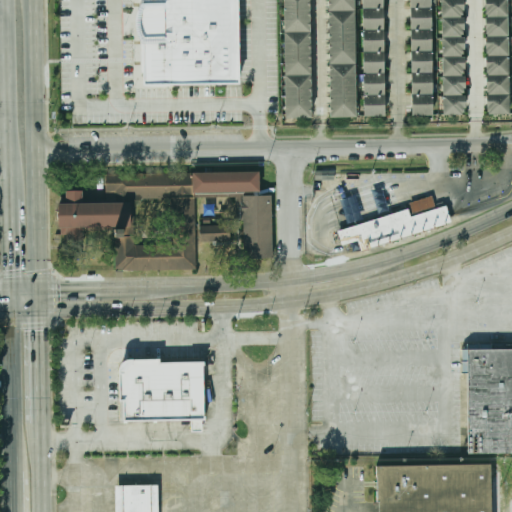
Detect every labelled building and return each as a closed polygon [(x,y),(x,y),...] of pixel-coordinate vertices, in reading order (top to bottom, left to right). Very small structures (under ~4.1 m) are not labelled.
[(145,42),(146,83),(242,82),(240,0),(144,0),(145,3),(141,10),(140,18),(140,27),(142,35),(145,42)] [(283,33),(282,0),(309,0),(309,33),(283,33)] [(327,11),(326,0),(353,0),(353,11),(327,11)] [(382,8),(382,0),(361,0),(361,8),(382,8)] [(442,19),(441,0),(464,0),(464,19),(442,19)] [(485,17),(485,0),(507,0),(508,17),(485,17)] [(430,29),(430,7),(409,7),(409,29),(430,29)] [(382,29),(382,8),(361,8),(361,30),(382,29)] [(327,65),(327,11),(353,11),(354,65),(327,65)] [(485,36),(485,17),(508,17),(508,36),(485,36)] [(442,38),(442,19),(464,19),(464,38),(442,38)] [(383,51),(382,29),(361,30),(362,51),(383,51)] [(430,51),(430,29),(409,29),(409,51),(430,51)] [(283,76),(283,33),(309,33),(310,76),(283,76)] [(485,56),(485,36),(508,36),(508,55),(485,56)] [(442,57),(442,38),(464,38),(465,57),(442,57)] [(383,73),(383,51),(362,51),(362,73),(383,73)] [(431,72),(430,51),(409,51),(409,73),(431,72)] [(486,75),(485,56),(508,55),(508,75),(486,75)] [(442,76),(442,57),(465,57),(465,76),(442,76)] [(354,65),(354,119),(328,119),(327,65),(354,65)] [(431,94),(431,72),(409,73),(410,94),(431,94)] [(383,95),(383,73),(362,73),(362,95),(383,95)] [(486,94),(486,75),(508,75),(508,94),(486,94)] [(310,76),(310,119),(284,119),(283,76),(310,76)] [(442,96),(442,76),(465,76),(465,95),(442,96)] [(431,116),(431,94),(410,94),(410,116),(431,116)] [(486,113),(486,94),(508,94),(509,113),(486,113)] [(383,116),(383,95),(362,95),(362,117),(383,116)] [(442,115),(442,96),(465,95),(465,115),(442,115)] [(313,182),(313,172),(334,172),(334,182),(313,182)] [(196,270),(195,194),(259,194),(259,173),(105,174),(106,200),(84,200),(84,191),(66,191),(66,204),(56,204),(56,231),(116,231),(116,271),(196,270)] [(406,206),(409,216),(412,215),(408,202),(430,195),(434,208),(444,205),(450,222),(359,250),(356,240),(340,245),(336,230),(406,206)] [(272,196),(243,196),(243,260),(272,260),(272,196)] [(199,226),(199,243),(230,243),(230,226),(199,226)] [(511,453),(511,349),(462,350),(462,374),(468,374),(468,454),(511,453)] [(193,420),(125,422),(125,403),(120,403),(120,373),(120,371),(120,370),(121,369),(121,367),(122,366),(123,365),(124,364),(125,363),(126,362),(127,362),(129,361),(130,361),(131,360),(133,360),(162,360),(162,363),(206,362),(208,420),(206,420),(193,420)] [(206,420),(206,431),(194,431),(193,420),(206,420)] [(490,511),(490,466),(376,468),(377,503),(380,503),(380,511),(490,511)] [(162,511),(118,511),(118,483),(162,483),(162,511)]
